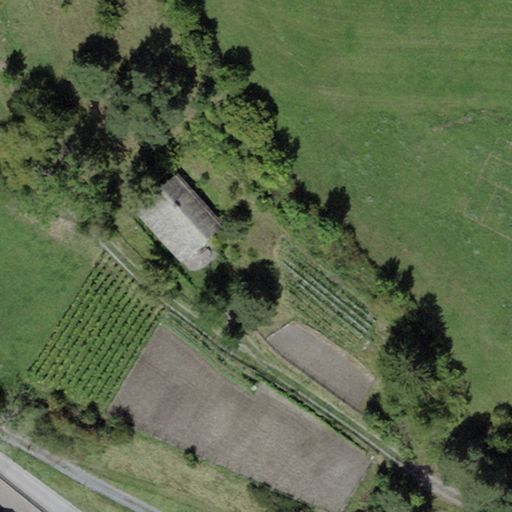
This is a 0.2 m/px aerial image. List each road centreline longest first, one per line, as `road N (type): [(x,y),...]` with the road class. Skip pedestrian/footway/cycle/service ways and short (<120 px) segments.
road 1 (track): [(476,511),(306,391),(252,369),(0,143)]
road 2 (track): [(0,436),(142,511)]
